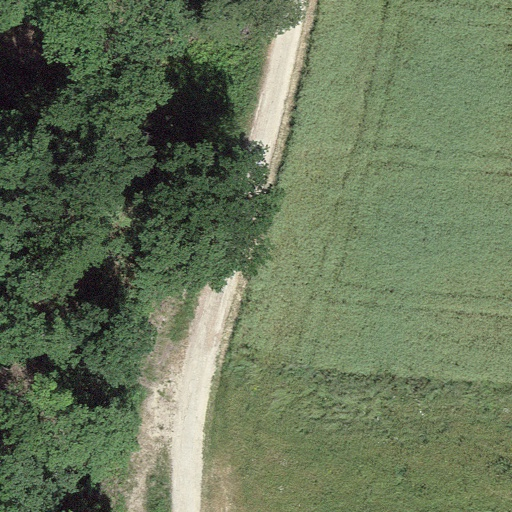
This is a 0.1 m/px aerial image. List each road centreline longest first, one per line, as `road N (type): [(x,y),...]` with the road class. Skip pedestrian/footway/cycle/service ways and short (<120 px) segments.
road 1 (track): [(298,0),(202,354)]
road 2 (track): [(202,354),(171,380),(145,430),(131,511)]
road 3 (track): [(202,354),(185,457),(189,511)]
